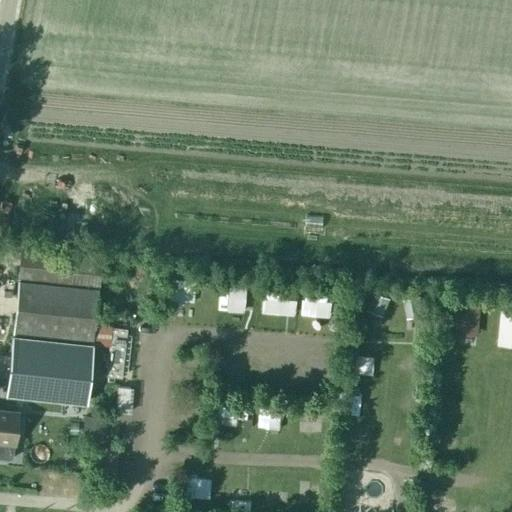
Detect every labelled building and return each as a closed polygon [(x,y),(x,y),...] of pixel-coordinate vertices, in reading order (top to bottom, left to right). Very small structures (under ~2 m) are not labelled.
[(91,243),(92,225),(54,222),(53,240),(91,243)] [(17,280),(11,332),(91,340),(96,288),(28,281),(28,279),(97,287),(100,258),(20,250),(17,278),(22,279),(22,280),(17,280)] [(221,311),(246,312),(247,286),(223,284),(221,311)] [(264,315),(296,316),(296,298),(264,297),(264,315)] [(302,299),(302,317),(331,317),(331,299),(302,299)] [(511,310),(501,309),(495,346),(511,348),(511,310)] [(126,328),(109,326),(104,374),(120,376),(126,328)] [(10,342),(5,393),(84,402),(91,344),(11,335),(10,342)] [(0,410),(0,457),(11,459),(13,441),(16,412),(0,410)] [(105,418),(83,416),(81,440),(103,442),(105,418)]
